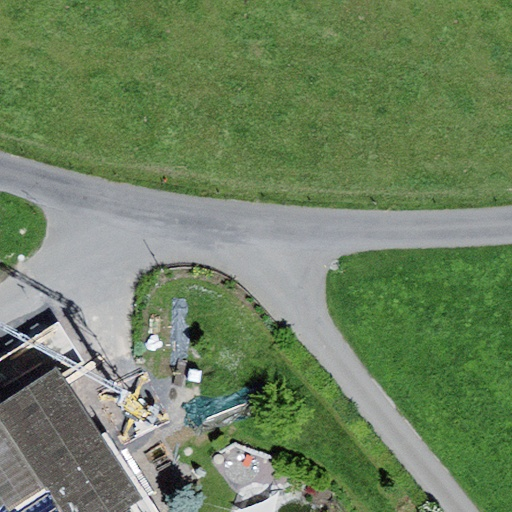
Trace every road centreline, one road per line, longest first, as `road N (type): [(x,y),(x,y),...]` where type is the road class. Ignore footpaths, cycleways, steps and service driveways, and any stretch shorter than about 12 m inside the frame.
road 1 (unclassified): [(177,215),(308,326),(460,511)]
road 2 (unclassified): [(511,220),(340,229),(177,215)]
road 3 (unclassified): [(177,215),(112,209),(0,165)]
road 4 (track): [(112,209),(0,284)]
